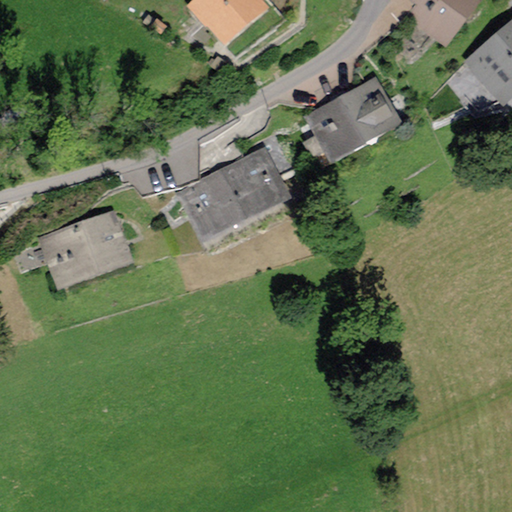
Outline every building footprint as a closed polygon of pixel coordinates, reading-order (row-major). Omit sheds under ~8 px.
[(257,6),(252,0),(200,0),(190,9),(203,24),(209,19),(223,35),(257,6)] [(415,0),(421,4),(410,19),(440,42),(472,0),(415,0)] [(511,34),(478,63),(492,79),(497,74),(505,74),(511,81),(511,34)] [(346,104),(362,136),(389,121),(371,90),(360,96),(346,104)] [(332,149),(334,151),(362,136),(346,104),(316,120),(323,132),(307,141),(316,158),(332,149)] [(277,195),(258,157),(187,193),(206,231),(277,195)] [(76,234),(51,244),(64,279),(120,259),(108,223),(80,233),(79,229),(75,231),(76,234)]
